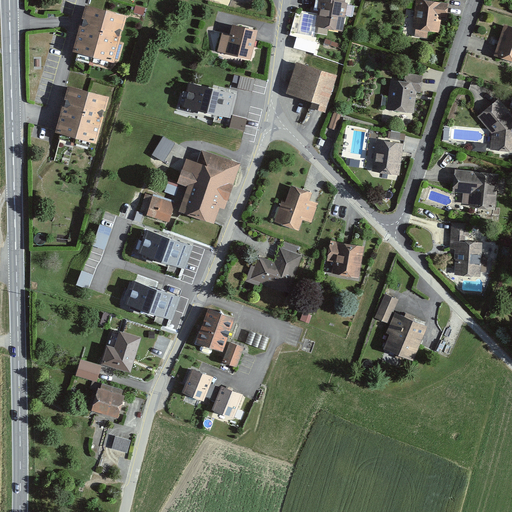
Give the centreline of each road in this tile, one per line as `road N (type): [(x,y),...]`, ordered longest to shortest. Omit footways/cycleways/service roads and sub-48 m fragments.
road 1 (primary): [(9,0),(19,511)]
road 2 (residential): [(269,115),(391,238),(475,0)]
road 3 (residential): [(122,511),(162,371),(269,115)]
